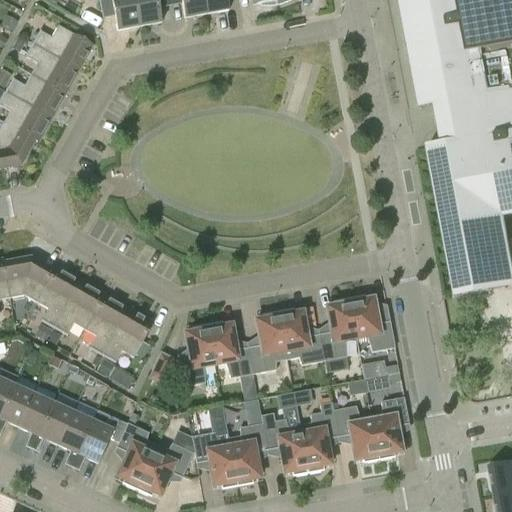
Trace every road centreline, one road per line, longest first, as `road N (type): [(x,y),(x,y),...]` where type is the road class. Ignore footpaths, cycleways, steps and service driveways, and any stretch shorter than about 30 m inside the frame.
road 1 (residential): [(44,201),(53,227),(178,300),(404,257)]
road 2 (residential): [(44,201),(117,69),(357,24)]
road 3 (residential): [(404,257),(357,24)]
road 4 (residential): [(438,439),(404,257)]
